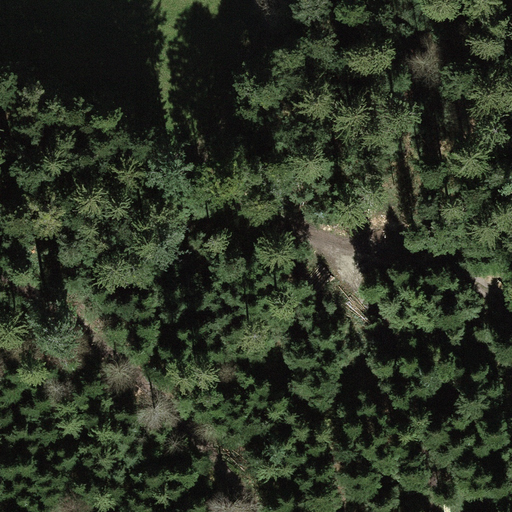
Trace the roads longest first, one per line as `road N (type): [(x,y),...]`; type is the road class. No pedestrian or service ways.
road 1 (track): [(511,318),(464,278),(328,242),(238,203),(142,136),(0,76)]
road 2 (track): [(0,279),(184,421),(256,511)]
road 3 (track): [(431,511),(386,337),(328,242)]
